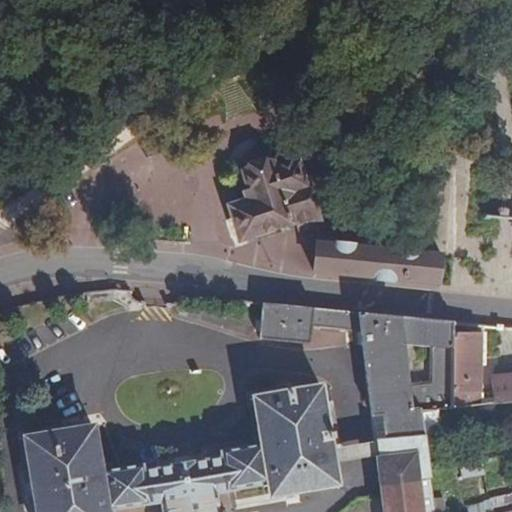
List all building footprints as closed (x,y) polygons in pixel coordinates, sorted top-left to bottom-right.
[(303,185),(296,165),(274,171),(272,164),(266,166),(264,163),(261,162),(258,161),(253,163),(250,164),(247,167),(246,169),(246,172),(240,174),(251,209),(229,215),(236,239),(289,223),(293,231),(321,223),(309,184),(303,185)] [(439,285),(441,256),(317,243),(314,274),(386,281),(439,285)] [(448,286),(447,257),(441,256),(439,285),(448,286)] [(112,305),(110,294),(93,294),(82,296),(84,307),(112,305)] [(382,442),(373,443),(375,458),(373,458),(379,511),(455,511),(452,500),(436,501),(432,502),(418,414),(423,414),(450,412),(449,396),(449,334),(449,325),(261,307),(258,343),(310,348),(311,331),(359,335),(369,419),(379,418),(382,442)] [(482,396),(481,335),(449,334),(449,396),(482,396)] [(511,405),(508,378),(488,381),(491,407),(511,405)] [(214,507),(211,491),(264,481),(267,499),(337,488),(332,465),(330,450),(319,388),(251,399),(259,450),(216,457),(216,464),(145,475),(144,469),(101,477),(92,428),(21,440),(33,511),(107,511),(107,509),(167,498),(168,506),(158,507),(159,511),(220,511),(220,506),(214,507)] [(375,458),(373,443),(330,450),(332,465),(372,459),(373,458),(375,458)] [(484,478),(480,453),(463,456),(463,464),(457,465),(460,482),(484,478)] [(490,511),(511,507),(508,496),(486,501),(486,503),(488,511),(490,511)] [(488,511),(486,503),(481,504),(481,507),(471,509),(471,507),(466,508),(467,511),(488,511)]
